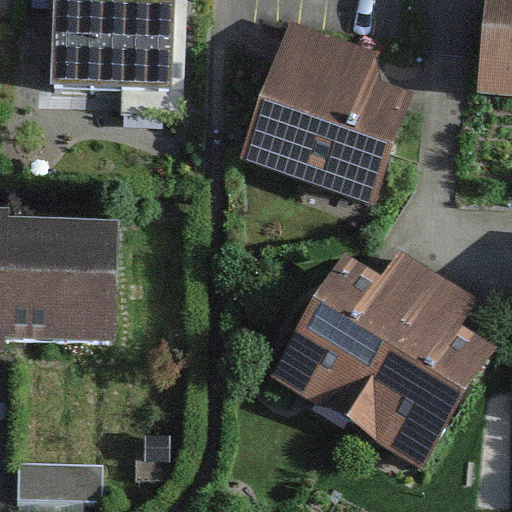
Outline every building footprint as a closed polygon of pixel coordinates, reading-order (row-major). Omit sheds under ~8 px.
[(511,0),(486,0),(477,102),(511,104),(511,0)] [(175,8),(54,5),(52,95),(172,99),(175,8)] [(376,58),(292,27),(239,168),(374,217),(416,102),(383,90),(376,58)] [(0,357),(120,358),(120,240),(0,239),(0,357)] [(351,421),(436,286),(400,264),(381,295),(346,273),(281,378),(351,421)] [(436,286),(351,421),(422,465),(489,358),(458,338),(475,310),(436,286)] [(106,500),(107,469),(27,467),(27,498),(106,500)]
